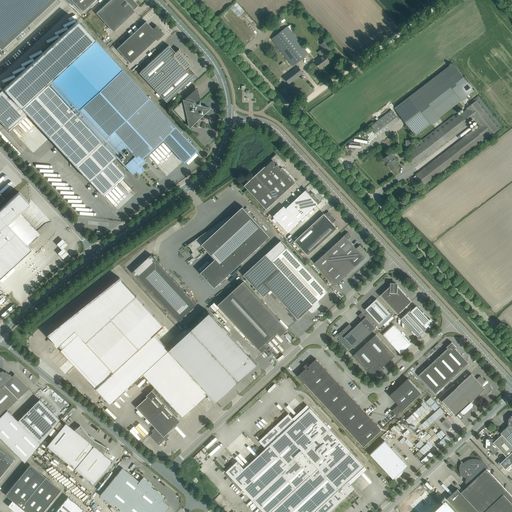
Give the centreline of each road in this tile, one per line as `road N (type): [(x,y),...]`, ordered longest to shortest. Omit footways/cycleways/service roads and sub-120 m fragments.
road 1 (unclassified): [(511,348),(191,0)]
road 2 (unclassified): [(395,259),(277,131),(260,121),(226,120)]
road 3 (unknown): [(225,432),(280,388),(298,388),(364,456),(371,488)]
road 4 (unclassified): [(0,337),(163,473)]
road 5 (unclassified): [(163,473),(317,335)]
road 6 (unclassified): [(226,120),(216,156),(199,177),(96,252)]
road 7 (unclassified): [(317,335),(375,389),(455,323)]
road 8 (track): [(292,110),(436,7)]
road 9 (unclassified): [(385,511),(511,396)]
road 10 (unclassified): [(155,0),(215,66),(226,120)]
road 11 (unclassified): [(96,252),(0,147)]
road 12 (unclassified): [(96,252),(0,333)]
